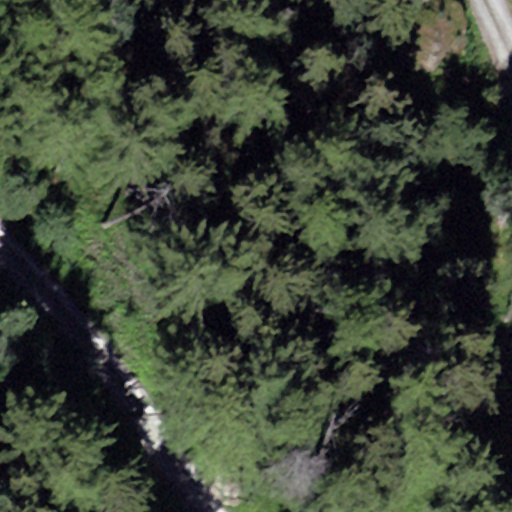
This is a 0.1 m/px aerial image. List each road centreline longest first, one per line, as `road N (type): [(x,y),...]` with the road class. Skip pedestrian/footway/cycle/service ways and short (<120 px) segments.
road 1 (track): [(0,298),(149,446),(190,511)]
road 2 (track): [(511,109),(460,0)]
